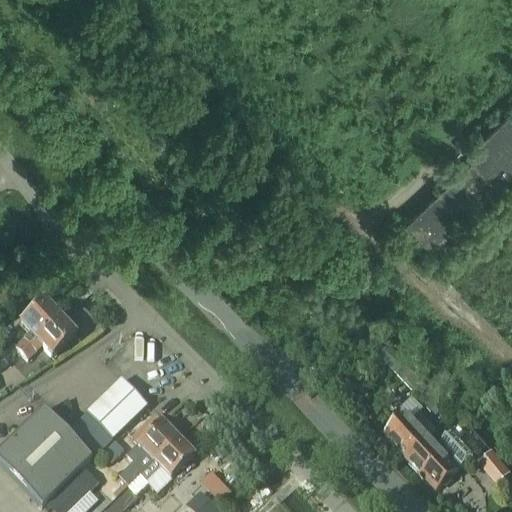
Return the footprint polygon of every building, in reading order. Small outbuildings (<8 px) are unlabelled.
[(432,252),(511,175),(511,110),(511,112),(466,155),(472,161),(466,168),(406,225),(432,252)] [(290,276),(304,265),(298,258),(295,261),(286,250),(279,255),(288,265),(284,269),(290,276)] [(403,292),(380,269),(360,289),(382,312),(403,292)] [(18,327),(33,343),(57,320),(52,314),(53,311),(48,305),(45,306),(43,304),(18,327)] [(50,361),(75,339),(72,336),(73,332),(69,328),(65,329),(57,320),(33,343),(34,344),(29,349),(28,348),(18,357),(25,364),(40,351),(50,361)] [(18,357),(28,348),(22,341),(12,350),(13,351),(18,357)] [(378,363),(395,377),(406,364),(383,344),(373,355),(380,361),(378,363)] [(120,385),(86,418),(74,428),(100,455),(145,411),(120,385)] [(415,401),(430,417),(440,407),(425,392),(415,401)] [(40,511),(90,464),(41,414),(0,454),(0,470),(39,511),(40,511)] [(411,425),(405,419),(383,439),(404,462),(426,442),(434,434),(419,417),(411,425)] [(138,481),(178,445),(169,437),(170,434),(165,429),(162,430),(153,421),(130,443),(136,449),(124,461),(131,468),(117,482),(127,492),(138,481)] [(435,451),(426,442),(404,462),(435,495),(441,490),(446,490),(451,485),(451,480),(473,460),(451,437),(435,451)] [(169,484),(192,461),(191,459),(192,455),(186,449),(182,450),(178,445),(138,481),(144,487),(159,473),(169,484)] [(501,471),(487,482),(497,493),(510,482),(501,471)] [(209,479),(198,489),(217,508),(227,498),(209,479)] [(126,511),(137,503),(128,493),(107,511),(126,511)] [(209,511),(198,500),(186,510),(187,511),(209,511)]
